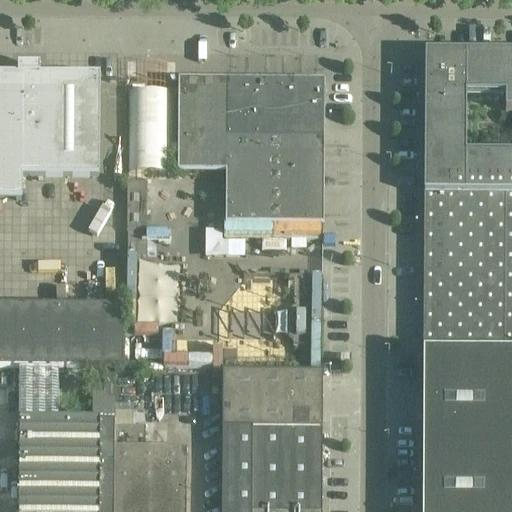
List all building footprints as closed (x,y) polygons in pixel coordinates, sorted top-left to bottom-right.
[(511,57),(425,57),(423,359),(511,359),(511,57)] [(98,178),(99,81),(99,78),(84,78),(54,78),(7,78),(0,77),(0,201),(21,202),(21,178),(98,178)] [(323,229),(325,85),(227,84),(227,85),(186,84),(178,84),(178,176),(226,176),(226,228),(323,229)] [(209,231),(208,256),(245,258),(246,242),(219,240),(219,231),(209,231)] [(0,369),(121,371),(122,314),(0,312),(0,369)] [(315,362),(316,318),(217,317),(217,361),(315,362)] [(511,511),(511,359),(423,359),(421,511),(511,511)] [(321,511),(322,433),(322,377),(222,376),(221,511),(321,511)] [(113,511),(114,430),(114,422),(18,422),(17,511),(113,511)] [(185,511),(186,450),(144,450),(144,430),(114,430),(113,511),(185,511)]
